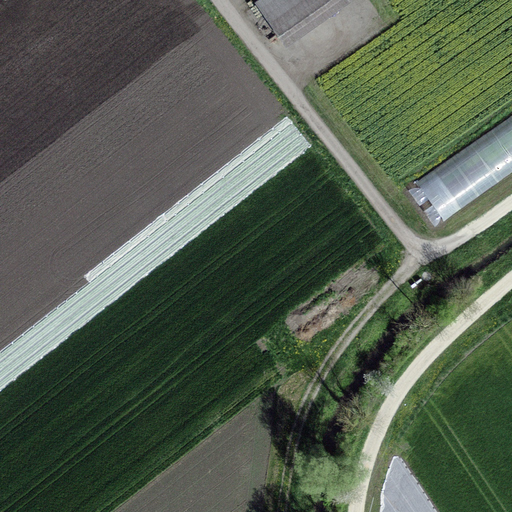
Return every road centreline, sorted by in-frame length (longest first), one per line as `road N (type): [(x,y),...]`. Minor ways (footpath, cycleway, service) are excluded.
road 1 (track): [(213,0),(422,257),(511,205)]
road 2 (track): [(281,511),(309,410),(345,322),(422,257)]
road 3 (track): [(511,281),(413,369),(376,432),(357,511)]
